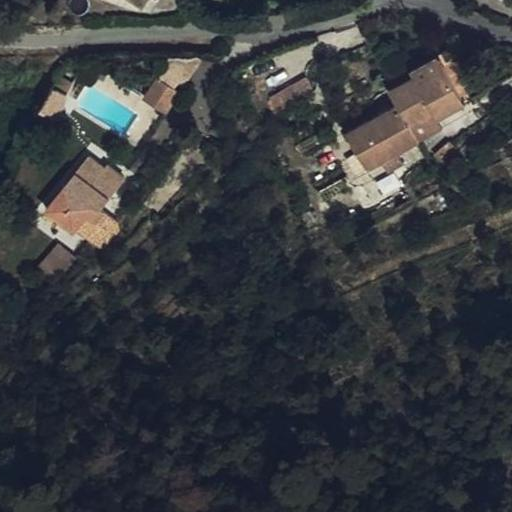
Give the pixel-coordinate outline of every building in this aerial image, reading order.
[(387,84),(394,98),(342,124),(360,164),(413,138),(406,122),(431,110),(434,116),(460,103),(436,53),(410,66),(412,72),(387,84)] [(179,91),(157,77),(143,98),(164,111),(179,91)] [(101,170),(88,158),(68,179),(106,199),(124,179),(107,164),(101,170)] [(106,199),(68,179),(51,198),(64,209),(58,217),(72,229),(76,225),(95,242),(113,221),(98,208),(106,199)] [(45,205),(58,217),(64,209),(51,198),(45,205)] [(41,261),(55,276),(75,255),(61,241),(41,261)]
